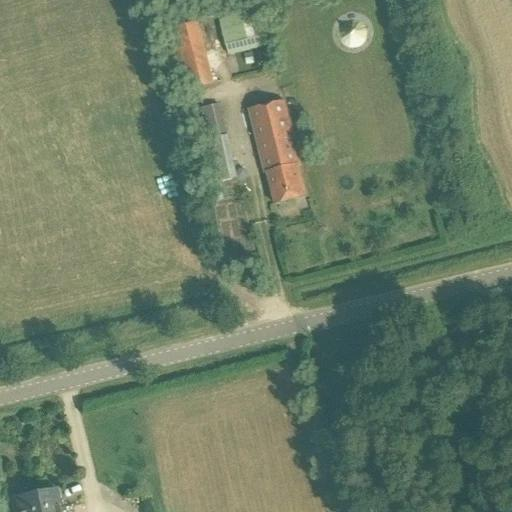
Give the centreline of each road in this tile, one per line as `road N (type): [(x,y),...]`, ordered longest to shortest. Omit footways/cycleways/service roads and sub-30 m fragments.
road 1 (tertiary): [(0,400),(511,274)]
road 2 (track): [(369,511),(323,320)]
